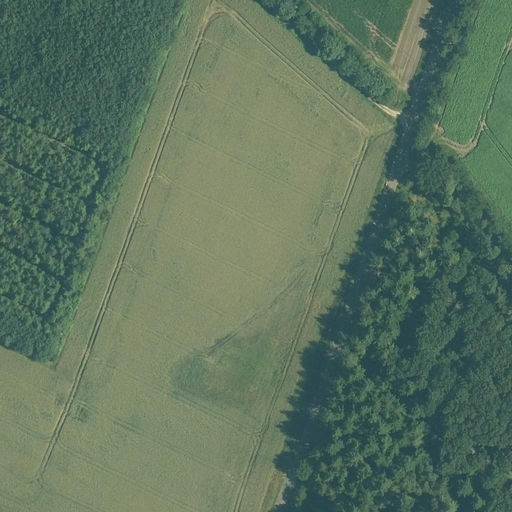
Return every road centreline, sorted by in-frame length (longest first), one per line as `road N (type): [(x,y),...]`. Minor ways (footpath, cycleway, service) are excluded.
road 1 (residential): [(453,0),(282,511)]
road 2 (track): [(259,0),(410,128)]
